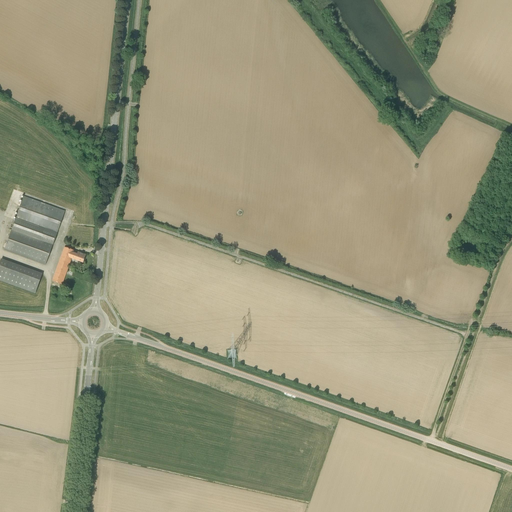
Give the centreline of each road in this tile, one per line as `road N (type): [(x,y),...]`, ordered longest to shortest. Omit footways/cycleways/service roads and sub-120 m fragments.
road 1 (tertiary): [(511,469),(105,325)]
road 2 (secondary): [(94,309),(127,0)]
road 3 (track): [(301,0),(411,136),(425,135),(440,108)]
road 4 (secondary): [(76,511),(92,334)]
